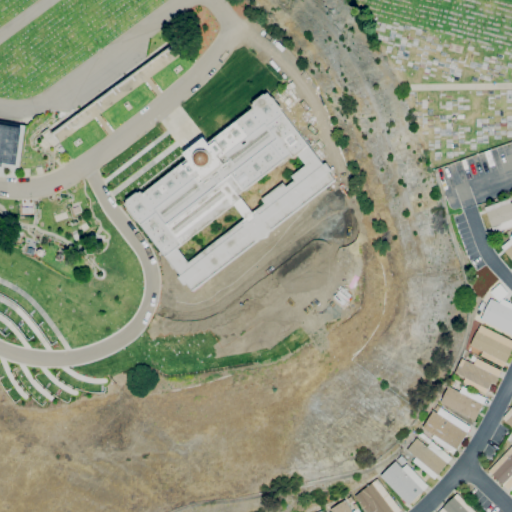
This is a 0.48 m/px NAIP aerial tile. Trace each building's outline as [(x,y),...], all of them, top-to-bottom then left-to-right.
[(193,290),(186,282),(183,284),(178,278),(181,275),(138,219),(137,220),(129,209),(129,208),(125,203),(127,202),(127,201),(138,192),(139,193),(142,191),(144,193),(189,158),(185,153),(205,137),(209,143),(254,108),(252,105),(255,103),(254,102),(265,94),(266,95),(268,93),(271,97),(273,96),(281,108),(280,109),(309,145),(324,164),(326,163),(331,170),(329,171),(335,180),(272,229),(256,241),(193,290)] [(2,166),(0,165),(0,123),(23,127),(17,165),(3,163),(2,166)] [(511,226),(494,233),(485,207),(509,198),(511,203),(511,202),(511,226)] [(74,214),(72,208),(78,206),(80,211),(74,214)] [(511,259),(501,247),(511,237),(511,259)] [(499,303),(489,292),(498,284),(508,294),(499,303)] [(511,333),(510,335),(503,331),(504,329),(480,317),(489,299),(508,308),(509,306),(511,307),(511,333)] [(511,349),(503,367),(480,355),(483,351),(470,345),(476,331),(477,331),(480,325),(511,340),(511,349)] [(485,393),(462,382),(465,378),(454,372),(461,358),(473,364),(474,362),(470,359),(471,356),(501,370),(498,377),(499,377),(496,384),(492,382),(485,393)] [(475,420),(439,402),(448,386),(459,392),(462,386),(486,398),(475,420)] [(453,454),(431,438),(433,435),(422,427),(432,410),(436,413),(437,411),(433,409),(436,405),(470,427),(467,432),(456,449),(453,454)] [(511,405),(501,418),(511,427),(511,405)] [(428,444),(418,435),(420,432),(431,441),(428,444)] [(434,479),(412,461),(415,457),(406,450),(416,438),(427,447),(431,441),(451,458),(434,479)] [(511,485),(508,490),(488,471),(511,445),(511,485)] [(409,504),(380,476),(394,462),(423,490),(409,504)] [(398,511),(366,511),(354,496),(371,483),(376,479),(401,510),(398,511)] [(438,511),(457,493),(475,511),(438,511)] [(331,511),(330,509),(344,500),(351,511),(354,510),(352,505),(355,503),(360,511),(331,511)]
